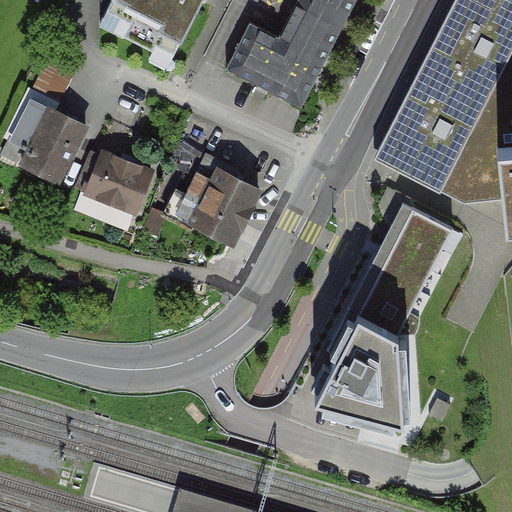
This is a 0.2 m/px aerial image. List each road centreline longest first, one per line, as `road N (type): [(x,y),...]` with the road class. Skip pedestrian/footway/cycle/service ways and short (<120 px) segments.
road 1 (primary): [(336,163),(259,311),(201,355),(131,370),(0,341)]
road 2 (residential): [(336,163),(100,69)]
road 3 (primary): [(420,0),(336,163)]
